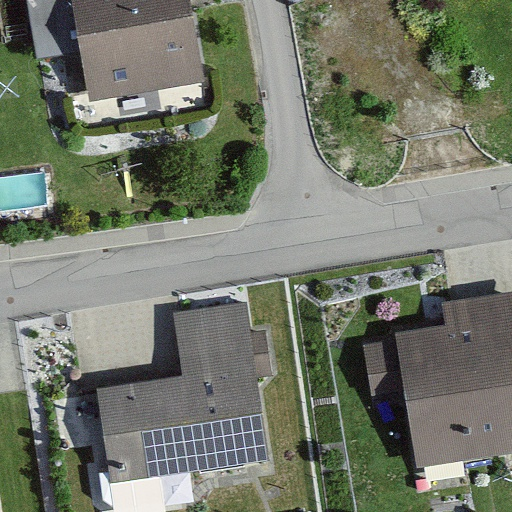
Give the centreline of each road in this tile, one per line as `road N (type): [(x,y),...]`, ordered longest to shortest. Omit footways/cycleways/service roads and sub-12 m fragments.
road 1 (residential): [(303,240),(0,286)]
road 2 (residential): [(265,0),(303,240)]
road 3 (residential): [(511,207),(303,240)]
